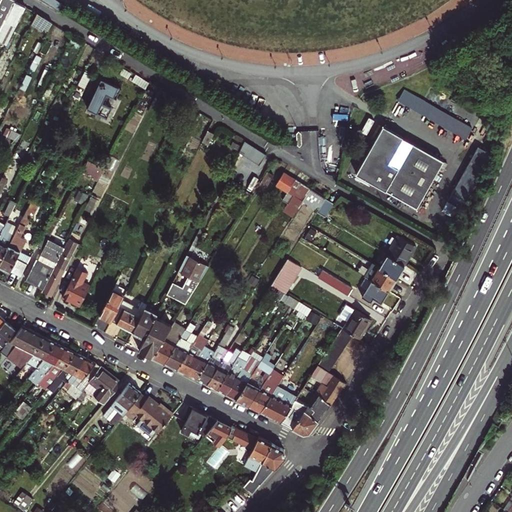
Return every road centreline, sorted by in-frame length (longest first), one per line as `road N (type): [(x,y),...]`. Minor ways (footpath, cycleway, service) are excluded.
road 1 (secondary): [(511,162),(403,390),(329,511)]
road 2 (residential): [(311,455),(0,294)]
road 3 (trunk): [(511,239),(367,511)]
road 4 (trunk): [(390,511),(511,289)]
road 5 (residential): [(440,250),(311,455)]
road 6 (trunk): [(409,511),(511,356)]
road 7 (secondary): [(431,511),(511,356)]
